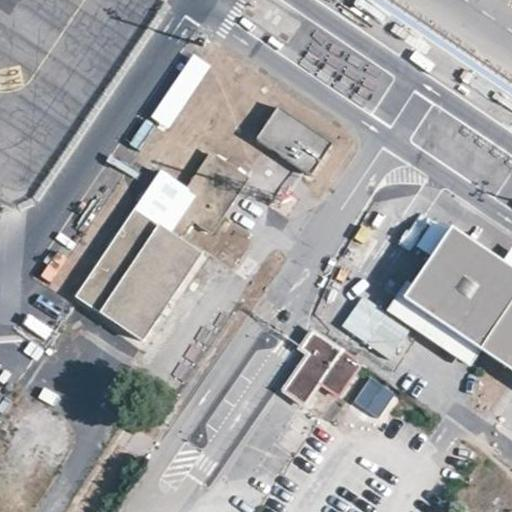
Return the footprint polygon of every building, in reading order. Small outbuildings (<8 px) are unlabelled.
[(256,140),(310,176),(332,144),(277,107),(256,140)] [(135,211),(75,299),(141,343),(201,254),(183,242),(195,225),(211,236),(249,180),(210,154),(185,191),(195,197),(170,234),(135,211)] [(160,174),(135,211),(170,234),(195,197),(185,191),(160,174)] [(431,238),(441,245),(452,228),(511,269),(511,241),(456,203),(431,238)] [(416,281),(404,298),(479,349),(511,371),(511,269),(452,228),(441,245),(416,281)] [(406,275),(384,307),(420,332),(468,365),(479,349),(404,298),(416,281),(406,275)] [(306,356),(282,393),(305,408),(319,388),(338,400),(362,362),(311,329),(299,346),(296,350),(306,356)]
